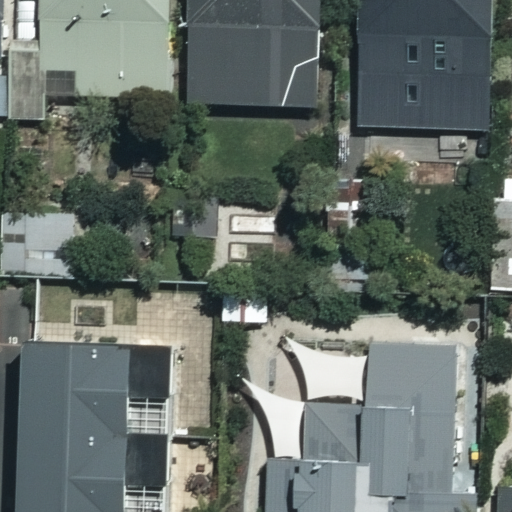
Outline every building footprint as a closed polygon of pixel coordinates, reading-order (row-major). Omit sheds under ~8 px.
[(43,0),(43,38),(11,37),(10,69),(0,69),(0,113),(80,115),(81,90),(169,92),(170,0),(43,0)] [(319,0),(192,0),(193,98),(320,97),(319,0)] [(494,0),(362,0),(361,96),(433,97),(433,117),(493,118),(494,0)] [(461,511),(456,340),(368,343),(370,395),(305,397),(307,455),(266,456),(268,511),(461,511)] [(20,511),(163,511),(168,364),(25,360),(20,511)]
